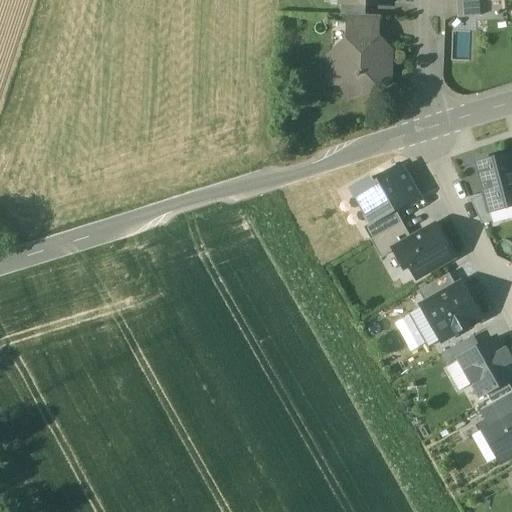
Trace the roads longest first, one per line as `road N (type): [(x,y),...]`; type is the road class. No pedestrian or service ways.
road 1 (secondary): [(426,129),(0,262)]
road 2 (residential): [(426,129),(444,182),(501,284)]
road 3 (residential): [(426,129),(427,0)]
